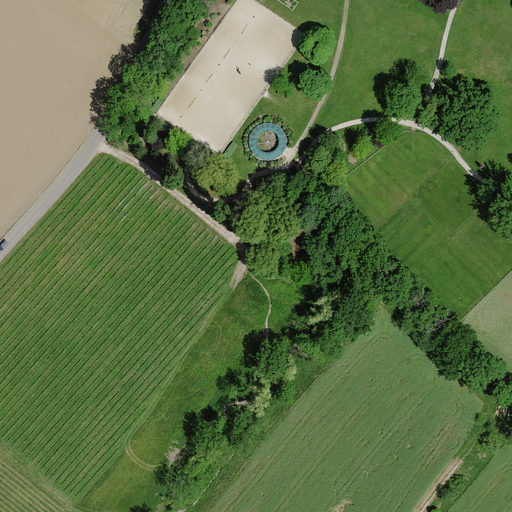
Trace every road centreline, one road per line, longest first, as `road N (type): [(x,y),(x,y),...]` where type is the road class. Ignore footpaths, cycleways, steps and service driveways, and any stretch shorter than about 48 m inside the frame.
road 1 (unclassified): [(0,251),(94,141),(171,0)]
road 2 (track): [(94,141),(160,179),(254,260)]
road 3 (track): [(419,511),(501,404)]
